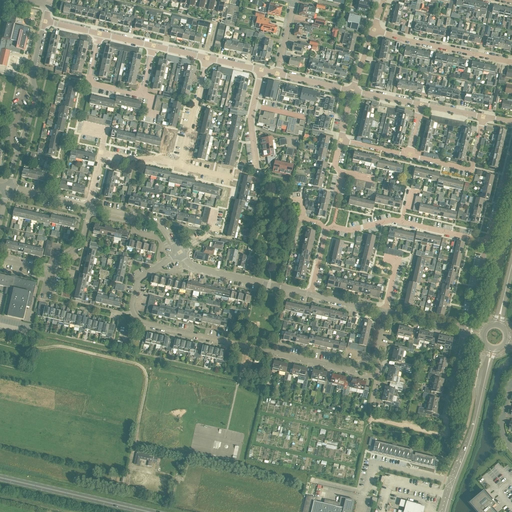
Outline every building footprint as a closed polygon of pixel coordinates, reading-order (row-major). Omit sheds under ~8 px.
[(189,10),(190,0),(180,0),(180,4),(185,5),(184,9),(189,10)] [(199,8),(200,0),(190,0),(189,10),(190,6),(199,8)] [(206,0),(200,0),(199,8),(208,10),(210,1),(206,0)] [(367,13),(368,7),(366,6),(367,2),(364,2),(364,0),(359,0),(359,5),(358,10),(367,13)] [(462,7),(461,11),(464,11),(464,14),(466,15),(467,15),(467,13),(470,1),(464,0),(463,0),(462,7)] [(220,3),(210,1),(208,10),(213,11),(212,15),(217,16),(218,13),(217,13),(220,3)] [(470,1),(467,13),(469,14),(469,11),(470,11),(473,12),(474,10),(475,2),(470,1)] [(62,2),(60,10),(64,11),(63,12),(64,12),(64,14),(67,14),(67,13),(69,14),(71,5),(72,5),(66,3),(62,2)] [(229,5),(220,3),(217,13),(218,13),(222,14),(221,17),(226,18),(227,15),(229,5)] [(479,16),(479,17),(481,17),(482,14),(484,15),(486,14),(486,12),(488,5),(481,4),(479,16)] [(235,27),(239,8),(229,5),(227,15),(232,16),(230,21),(225,20),(225,22),(224,24),(235,27)] [(301,7),(300,7),(299,10),(315,14),(316,9),(301,5),(301,7)] [(396,5),(395,12),(404,14),(404,13),(407,14),(408,11),(405,10),(405,11),(403,10),(403,7),(396,5)] [(81,16),(87,18),(89,10),(89,9),(90,6),(87,6),(87,9),(83,8),(81,16)] [(94,15),(97,15),(98,10),(95,9),(93,8),(92,10),(89,10),(87,18),(93,19),(94,15)] [(280,17),(281,11),(269,9),(266,8),(265,13),(280,17)] [(506,9),(500,8),(497,20),(496,23),(498,23),(499,21),(499,18),(500,18),(500,17),(504,17),(504,16),(506,9)] [(98,10),(97,15),(100,16),(99,20),(105,22),(107,14),(108,10),(105,9),(104,13),(101,12),(101,10),(100,10),(99,10),(98,10)] [(299,16),(305,17),(310,18),(309,19),(312,19),(314,19),(315,14),(299,10),(298,14),(299,14),(299,16)] [(18,12),(17,12),(12,11),(9,23),(14,24),(15,24),(15,23),(18,12)] [(352,23),(351,29),(357,31),(360,18),(354,18),(355,13),(349,12),(348,16),(350,16),(348,22),(352,23)] [(111,23),(117,24),(119,14),(113,13),(113,15),(111,23)] [(117,24),(123,26),(125,18),(126,14),(120,13),(119,14),(117,24)] [(140,19),(140,21),(137,20),(138,15),(135,14),(134,17),(133,23),(136,24),(135,28),(141,30),(143,22),(143,20),(140,19)] [(130,23),(133,23),(134,17),(129,15),(128,18),(125,18),(123,26),(129,27),(130,23)] [(422,22),(420,32),(426,33),(430,17),(429,17),(428,23),(424,22),(426,17),(423,16),(422,22)] [(261,29),(260,32),(266,33),(266,31),(275,33),(277,26),(268,25),(269,19),(264,18),(257,17),(255,28),(261,29)] [(431,17),(430,17),(426,33),(432,35),(433,27),(434,27),(434,25),(430,24),(432,18),(431,17)] [(414,20),(412,29),(415,29),(414,31),(415,31),(414,32),(417,33),(417,32),(420,32),(422,22),(414,20)] [(159,21),(159,22),(158,25),(154,24),(153,32),(159,34),(160,26),(161,26),(161,23),(161,22),(159,21)] [(433,27),(432,35),(438,36),(440,25),(441,21),(438,21),(437,28),(434,27),(433,27)] [(0,65),(6,67),(10,52),(20,54),(20,53),(19,53),(20,49),(25,51),(29,33),(28,33),(29,29),(24,28),(21,27),(14,26),(15,25),(6,23),(2,39),(1,39),(1,43),(0,49),(0,65)] [(164,26),(161,26),(160,26),(159,34),(164,35),(165,31),(168,31),(170,24),(167,24),(164,24),(164,26)] [(170,24),(168,31),(171,32),(170,36),(176,38),(178,30),(179,30),(179,28),(179,27),(173,25),(170,24)] [(303,25),(303,27),(296,25),(296,27),(295,27),(294,30),(307,33),(309,33),(310,31),(309,31),(311,26),(303,25)] [(481,36),(481,37),(475,36),(474,43),(480,45),(481,37),(484,38),(485,33),(487,27),(483,26),(482,31),(481,35),(481,36)] [(184,31),(182,39),(188,41),(190,32),(191,29),(185,28),(184,31)] [(458,29),(452,28),(450,38),(456,40),(458,29)] [(294,35),(300,37),(299,39),(305,41),(305,40),(307,41),(308,37),(307,37),(308,33),(309,34),(309,33),(307,33),(294,30),(293,34),(294,34),(294,35)] [(487,39),(486,46),(492,47),(494,37),(495,34),(492,33),(490,39),(487,39)] [(357,36),(349,34),(348,39),(345,39),(344,45),(347,46),(346,50),(353,52),(357,36)] [(52,35),(50,41),(58,43),(60,37),(57,36),(52,35)] [(80,42),(79,47),(87,49),(88,44),(86,43),(86,41),(87,41),(88,37),(84,36),(81,36),(80,42)] [(265,40),(264,46),(272,48),(273,42),(265,40)] [(382,45),(382,47),(389,49),(393,49),(393,46),(389,46),(390,41),(386,40),(386,42),(383,41),(381,41),(381,45),(382,45)] [(106,45),(106,47),(105,47),(104,53),(112,55),(114,56),(115,54),(113,53),(114,49),(115,49),(116,43),(110,42),(109,45),(106,45)] [(307,47),(308,44),(301,42),(300,45),(294,44),(292,51),(302,54),(303,51),(304,51),(305,47),(307,47)] [(244,55),(245,54),(248,54),(250,46),(243,45),(242,53),(242,54),(244,55)] [(133,54),(132,60),(140,61),(142,55),(141,55),(138,54),(139,49),(137,48),(134,47),(133,53),(133,54)] [(411,63),(412,58),(416,59),(418,51),(412,50),(410,57),(409,63),(411,63)] [(265,62),(265,59),(269,60),(270,54),(262,52),(260,61),(265,62)] [(104,53),(103,59),(111,61),(112,55),(104,53)] [(430,54),(424,53),(422,64),(424,64),(425,60),(428,61),(430,54)] [(440,64),(440,66),(442,66),(443,67),(443,64),(446,65),(447,65),(448,58),(442,56),(441,64),(440,64)] [(302,63),(303,62),(304,62),(304,64),(308,64),(309,60),(303,58),(304,58),(303,58),(297,57),(296,60),(290,58),(289,65),(299,67),(300,63),(302,63)] [(318,64),(318,62),(318,60),(313,59),(313,58),(310,58),(308,66),(310,67),(310,70),(316,71),(317,64),(318,64)] [(452,66),(453,66),(454,59),(448,58),(447,65),(446,65),(445,70),(445,72),(447,72),(448,68),(452,69),(452,66)] [(166,67),(167,61),(165,61),(159,59),(158,65),(166,67)] [(458,69),(458,70),(464,71),(466,61),(460,60),(459,67),(458,67),(458,69)] [(324,63),(323,65),(322,72),(328,74),(331,61),(328,61),(328,64),(324,63)] [(55,71),(62,72),(64,63),(61,62),(60,68),(56,67),(55,71)] [(317,64),(316,71),(322,72),(323,65),(324,63),(320,62),(318,62),(318,64),(317,64)] [(334,75),(340,77),(342,64),(340,63),(340,66),(336,65),(335,68),(334,75)] [(349,65),(345,64),(342,64),(340,77),(346,78),(347,71),(349,65)] [(479,72),(483,73),(484,65),(479,64),(476,76),(478,77),(478,74),(479,74),(479,72)] [(72,71),(72,74),(76,75),(77,72),(82,73),(83,67),(75,65),(73,71),(72,71)] [(187,66),(186,72),(194,74),(196,68),(189,66),(187,66)] [(495,77),(497,68),(496,68),(496,67),(493,66),(493,67),(490,66),(489,74),(488,76),(488,78),(491,79),(491,76),(495,77)] [(221,74),(222,74),(223,68),(220,67),(219,73),(213,72),(212,78),(220,80),(221,74)] [(99,71),(98,74),(98,75),(99,75),(99,77),(105,79),(104,81),(110,83),(111,78),(107,77),(108,73),(100,71),(99,71)] [(240,78),(239,84),(247,86),(249,85),(249,83),(248,82),(249,80),(248,80),(248,77),(249,77),(248,77),(243,76),(243,79),(240,78)] [(126,86),(130,87),(131,84),(135,85),(136,79),(128,77),(126,86)] [(278,84),(268,82),(265,98),(275,100),(278,84)] [(153,87),(152,89),(160,91),(162,85),(154,83),(152,83),(151,87),(153,87)] [(428,96),(431,96),(432,96),(432,95),(434,96),(435,88),(436,86),(436,84),(434,83),(433,85),(430,84),(428,94),(428,95),(428,96)] [(282,103),(288,105),(291,90),(292,87),(287,86),(287,89),(284,88),(283,88),(281,96),(279,96),(279,99),(278,102),(282,103)] [(448,88),(446,98),(452,99),(454,86),(452,86),(451,89),(448,88)] [(163,95),(162,97),(163,97),(170,99),(170,97),(171,94),(172,90),(170,90),(171,87),(169,87),(167,92),(164,91),(163,95)] [(297,88),(292,87),(291,90),(288,105),(294,106),(298,107),(300,101),(298,100),(300,92),(296,91),(297,88)] [(189,98),(190,92),(182,90),(180,96),(189,98)] [(320,94),(319,98),(324,100),(323,104),(333,106),(334,100),(332,99),(332,97),(320,94)] [(484,99),(482,105),(488,106),(489,104),(492,104),(494,96),(484,94),(484,96),(484,98),(484,99)] [(207,95),(206,102),(214,103),(217,104),(218,98),(216,97),(207,95)] [(116,99),(116,102),(115,105),(121,106),(123,98),(117,97),(116,99)] [(243,104),(235,102),(229,100),(228,104),(231,105),(230,110),(237,112),(238,109),(242,110),(243,109),(244,107),(243,106),(243,104)] [(66,101),(64,107),(69,108),(72,109),(73,103),(66,101)] [(511,102),(503,101),(502,108),(511,110),(511,102)] [(316,107),(315,111),(328,114),(329,112),(331,112),(333,106),(323,104),(322,108),(316,107)] [(370,107),(365,106),(363,112),(370,114),(372,108),(378,109),(378,106),(375,105),(371,104),(370,107)] [(206,110),(204,116),(212,118),(213,111),(206,110)] [(404,112),(397,110),(396,113),(402,114),(401,121),(407,122),(409,116),(403,114),(404,112)] [(319,122),(329,124),(330,118),(328,117),(328,114),(315,111),(314,116),(320,117),(319,121),(319,122)] [(266,126),(269,113),(264,112),(263,116),(259,116),(258,123),(266,125),(266,126)] [(275,114),(269,113),(266,126),(275,128),(277,120),(274,119),(275,114)] [(229,119),(228,121),(240,124),(242,118),(233,116),(232,120),(229,119)] [(293,135),(297,120),(287,117),(286,122),(278,120),(276,127),(281,128),(282,126),(287,127),(286,133),(290,134),(290,136),(292,136),(293,136),(293,135)] [(436,129),(437,123),(438,117),(434,117),(433,122),(430,121),(427,121),(426,127),(436,129)] [(361,122),(360,124),(371,127),(372,121),(369,120),(362,118),(361,118),(360,119),(360,121),(360,122),(361,122)] [(297,120),(293,135),(297,136),(298,134),(298,131),(303,132),(304,128),(305,122),(300,120),(299,125),(296,124),(297,120)] [(406,128),(407,124),(407,122),(401,121),(397,120),(396,126),(406,128)] [(227,125),(227,127),(230,128),(239,130),(240,124),(228,121),(232,122),(231,126),(227,125)] [(312,130),(324,132),(325,129),(327,130),(329,124),(319,122),(318,126),(313,125),(313,126),(312,128),(312,130)] [(462,128),(460,134),(461,134),(463,135),(470,136),(471,130),(465,129),(466,124),(467,123),(465,123),(463,122),(462,124),(461,128),(462,128)] [(359,128),(359,131),(369,133),(371,127),(360,124),(360,125),(359,124),(359,125),(358,128),(359,128)] [(57,125),(56,131),(60,132),(63,133),(65,127),(57,125)] [(396,126),(395,129),(398,130),(398,133),(405,135),(406,128),(396,126)] [(426,127),(425,133),(431,135),(434,136),(436,129),(426,127)] [(112,128),(112,130),(110,138),(116,139),(118,132),(118,130),(112,128)] [(237,136),(239,130),(230,128),(229,132),(226,131),(225,133),(237,136)] [(495,131),(495,135),(496,135),(505,137),(506,131),(497,129),(497,132),(495,131)] [(361,138),(360,142),(370,144),(371,140),(368,139),(369,133),(359,131),(358,131),(357,131),(357,134),(358,134),(357,137),(361,138)] [(224,140),(230,141),(236,142),(237,136),(225,133),(225,134),(229,134),(228,138),(224,137),(224,140)] [(504,144),(505,137),(496,135),(494,141),(504,144)] [(318,142),(328,144),(330,138),(320,136),(318,142)] [(392,141),(396,142),(395,145),(402,147),(403,141),(396,139),(393,138),(392,141)] [(433,145),(429,144),(430,141),(423,139),(422,146),(428,147),(432,148),(433,145)] [(457,143),(461,144),(460,147),(467,149),(468,143),(462,141),(458,140),(457,143)] [(201,141),(200,147),(207,149),(211,149),(211,146),(208,146),(209,143),(201,141)] [(225,146),(228,147),(237,149),(238,143),(236,142),(230,141),(229,145),(225,144),(225,146)] [(494,141),(493,148),(495,148),(502,150),(504,144),(494,141)] [(50,142),(49,149),(56,150),(58,144),(50,142)] [(320,145),(319,149),(327,151),(328,144),(318,142),(317,142),(317,145),(320,145)] [(200,147),(198,153),(206,155),(207,149),(200,147)] [(46,154),(55,157),(56,150),(49,149),(47,148),(46,154)] [(315,151),(319,152),(318,155),(325,157),(327,151),(319,149),(315,148),(315,151)] [(263,157),(267,157),(268,164),(274,158),(274,156),(273,149),(262,151),(263,157)] [(69,157),(70,158),(69,160),(75,161),(77,152),(71,150),(69,157)] [(84,153),(77,152),(75,161),(76,159),(82,160),(84,153)] [(82,160),(88,162),(90,154),(84,153),(82,160)] [(460,164),(460,160),(464,161),(466,155),(459,153),(456,153),(455,159),(450,158),(450,162),(460,164)] [(489,156),(493,157),(492,161),(499,162),(501,156),(494,154),(489,153),(489,156)] [(314,161),(316,161),(324,163),(325,157),(318,155),(316,154),(314,161)] [(379,158),(373,156),(371,164),(377,165),(378,160),(379,158)] [(221,164),(233,167),(234,161),(222,158),(226,159),(225,163),(221,162),(221,164)] [(271,167),(274,168),(273,172),(279,173),(281,162),(275,161),(276,159),(274,158),(268,164),(271,167)] [(315,164),(319,165),(318,168),(325,170),(327,164),(324,163),(316,161),(315,164)] [(494,170),(495,168),(498,168),(499,162),(492,161),(491,167),(489,166),(489,169),(494,170)] [(279,173),(285,174),(287,164),(281,162),(279,173)] [(291,176),(293,165),(287,164),(285,174),(291,176)] [(403,166),(396,165),(395,172),(401,174),(403,166)] [(33,169),(33,171),(29,170),(28,178),(34,179),(36,172),(36,170),(33,169)] [(150,177),(157,178),(158,170),(152,169),(150,177)] [(39,172),(36,172),(34,179),(40,181),(41,173),(42,171),(39,170),(39,172)] [(157,178),(156,181),(159,181),(159,179),(163,179),(165,171),(158,170),(157,178)] [(419,178),(426,179),(427,172),(421,170),(419,178)] [(169,181),(170,175),(171,173),(165,171),(163,179),(169,181)] [(108,179),(115,180),(119,181),(120,179),(118,179),(118,178),(116,177),(117,174),(109,172),(108,179)] [(426,179),(432,181),(434,173),(427,172),(426,179)] [(48,175),(41,173),(40,181),(46,182),(48,175)] [(440,175),(439,175),(434,173),(432,181),(438,182),(439,178),(440,175)] [(313,179),(313,180),(323,182),(324,176),(317,174),(314,174),(314,176),(313,179)] [(168,183),(175,184),(176,176),(170,175),(169,181),(168,183)] [(487,175),(486,181),(493,183),(495,177),(487,175)] [(181,186),(183,178),(176,176),(175,184),(181,186)] [(185,178),(183,178),(181,186),(180,188),(186,189),(187,187),(189,179),(188,179),(188,178),(185,177),(185,178)] [(437,187),(437,188),(443,189),(444,187),(445,179),(439,178),(438,182),(437,185),(437,187)] [(62,179),(59,189),(66,191),(68,180),(62,179)] [(119,184),(115,184),(115,180),(108,179),(107,185),(114,187),(118,187),(119,184)] [(444,187),(450,188),(452,180),(445,179),(444,187)] [(68,180),(66,191),(72,192),(73,184),(74,182),(68,180)] [(312,182),(311,186),(313,186),(319,188),(321,188),(323,182),(313,180),(312,182)] [(450,188),(455,189),(455,190),(456,191),(458,182),(452,180),(450,188)] [(242,183),(241,189),(251,191),(252,185),(250,184),(242,183)] [(481,189),(484,190),(483,193),(490,195),(492,189),(484,187),(482,186),(481,189)] [(219,189),(212,187),(211,195),(217,196),(219,189)] [(241,189),(240,195),(249,197),(253,198),(257,199),(257,198),(255,198),(256,195),(250,194),(251,191),(241,189)] [(319,194),(323,195),(322,198),(329,200),(331,194),(319,191),(319,194)] [(133,198),(130,197),(130,198),(128,205),(134,206),(137,196),(137,195),(134,194),(133,198)] [(240,195),(238,201),(246,203),(246,202),(249,203),(250,200),(249,200),(249,197),(240,195)] [(134,206),(140,207),(142,200),(143,197),(137,196),(134,206)] [(319,197),(317,203),(320,204),(328,206),(329,200),(322,198),(319,197)] [(395,197),(393,207),(399,209),(401,201),(401,198),(395,197)] [(473,197),(471,203),(475,204),(482,206),(483,206),(484,206),(484,202),(483,202),(484,200),(481,199),(476,198),(473,197)] [(145,201),(142,200),(140,207),(146,209),(148,201),(149,198),(146,198),(145,201)] [(387,206),(393,207),(395,200),(395,199),(388,198),(387,206)] [(235,200),(234,206),(242,208),(245,209),(246,207),(244,206),(245,202),(238,201),(235,200)] [(154,203),(148,201),(146,209),(152,210),(153,210),(154,203)] [(375,203),(368,201),(366,209),(373,210),(375,203)] [(152,210),(152,213),(158,214),(160,204),(158,203),(157,206),(154,205),(153,210),(152,210)] [(173,207),(167,205),(166,208),(164,215),(170,217),(172,209),(173,207)] [(241,212),(242,208),(234,206),(232,212),(240,214),(241,214),(242,212),(241,212)] [(13,217),(16,217),(19,218),(21,210),(15,209),(13,217)] [(178,210),(172,209),(170,217),(170,218),(171,218),(174,219),(175,219),(175,218),(176,218),(178,213),(178,210)] [(451,211),(449,219),(455,220),(457,213),(451,211)] [(188,223),(194,225),(196,217),(190,216),(188,223)] [(201,225),(202,222),(202,219),(208,220),(209,217),(203,216),(202,218),(196,217),(194,225),(201,226),(201,225)] [(470,222),(478,224),(479,224),(480,221),(479,220),(480,218),(472,216),(469,216),(468,218),(471,219),(470,222)] [(61,225),(68,227),(70,220),(63,218),(61,225)] [(93,233),(100,235),(101,228),(98,227),(99,225),(94,224),(93,233)] [(100,235),(107,236),(109,227),(105,226),(104,229),(101,228),(100,235)] [(107,236),(114,238),(115,231),(112,231),(113,228),(109,227),(107,236)] [(118,232),(115,231),(114,238),(114,240),(120,242),(123,231),(119,230),(118,232)] [(306,230),(305,236),(314,238),(315,232),(306,230)] [(127,231),(123,231),(120,242),(121,242),(127,244),(126,247),(127,247),(129,239),(129,234),(126,234),(127,231)] [(305,236),(303,242),(313,244),(314,238),(305,236)] [(132,239),(129,239),(127,247),(134,249),(135,242),(132,242),(132,239)] [(227,244),(227,241),(221,239),(220,242),(213,241),(211,248),(218,249),(222,250),(224,243),(227,244)] [(134,249),(141,250),(142,244),(139,243),(139,241),(135,240),(135,242),(134,249)] [(464,243),(457,242),(455,241),(453,247),(463,250),(464,243)] [(141,250),(148,252),(149,246),(149,245),(146,245),(146,243),(142,242),(142,244),(141,250)] [(155,254),(156,247),(153,246),(154,244),(149,243),(149,245),(149,246),(148,252),(147,254),(150,254),(151,253),(155,254)] [(218,251),(218,249),(211,248),(204,246),(202,254),(209,255),(213,256),(214,250),(218,251)] [(453,248),(456,248),(454,254),(462,256),(463,250),(453,247),(453,248)] [(302,248),(301,254),(310,256),(311,250),(302,248)] [(96,252),(89,250),(87,257),(95,258),(96,252)] [(226,260),(235,262),(237,255),(238,252),(229,250),(226,260)] [(195,252),(194,259),(204,262),(208,262),(209,257),(209,255),(202,254),(195,252)] [(301,254),(299,260),(308,262),(310,256),(301,254)] [(234,265),(243,267),(244,267),(245,260),(246,257),(237,255),(235,262),(234,265)] [(120,258),(119,264),(126,266),(128,259),(120,258)] [(424,266),(428,267),(429,264),(424,263),(425,260),(418,258),(416,264),(424,266)] [(339,260),(332,259),(330,265),(340,267),(341,267),(340,267),(340,265),(341,265),(342,261),(339,260)] [(254,262),(245,260),(244,267),(243,267),(243,270),(252,272),(254,262)] [(117,270),(125,272),(126,266),(119,264),(116,263),(115,269),(118,270),(117,270)] [(446,265),(445,271),(448,272),(456,273),(457,267),(452,266),(450,266),(446,265)] [(298,266),(296,272),(306,274),(307,268),(298,266)] [(84,269),(83,275),(89,276),(90,277),(92,270),(84,269)] [(304,281),(306,274),(296,272),(295,278),(304,281)] [(36,283),(0,274),(0,285),(7,287),(5,293),(9,294),(3,316),(23,320),(26,306),(30,307),(36,283)] [(80,274),(78,280),(86,282),(88,283),(89,276),(83,275),(80,274)] [(150,283),(157,285),(159,278),(159,276),(155,275),(155,277),(152,277),(150,283)] [(167,275),(166,278),(166,280),(164,287),(171,288),(173,281),(173,282),(173,279),(169,278),(170,275),(167,275)] [(162,279),(159,278),(157,285),(164,287),(166,280),(166,278),(162,277),(162,279)] [(189,277),(187,282),(186,289),(193,291),(195,282),(191,281),(192,277),(189,277)] [(327,286),(327,287),(331,288),(331,287),(334,287),(336,278),(329,277),(327,286)] [(334,287),(340,289),(342,279),(336,278),(334,287)] [(199,283),(195,282),(193,291),(200,292),(203,280),(200,279),(199,283)] [(340,289),(346,290),(348,281),(342,279),(340,289)] [(78,280),(77,286),(87,289),(88,286),(85,285),(86,282),(78,280)] [(171,288),(178,290),(180,283),(181,281),(176,280),(176,282),(173,282),(173,281),(171,288)] [(206,280),(203,280),(200,292),(207,294),(209,285),(205,284),(206,280)] [(178,290),(185,291),(186,289),(187,282),(183,281),(183,284),(180,283),(178,290)] [(213,286),(209,285),(207,294),(214,295),(217,283),(214,282),(213,286)] [(220,284),(217,283),(214,295),(221,297),(223,288),(219,287),(220,284)] [(358,293),(364,294),(366,285),(360,284),(358,293)] [(378,285),(377,288),(372,286),(370,295),(379,298),(381,292),(383,293),(384,285),(379,284),(378,285)] [(446,284),(444,291),(449,292),(452,292),(453,286),(446,284)] [(231,286),(228,285),(227,289),(223,288),(221,297),(228,299),(230,292),(229,292),(230,290),(231,286)] [(364,294),(370,295),(372,286),(366,285),(364,294)] [(77,286),(75,293),(86,295),(87,295),(83,294),(84,288),(87,289),(77,286)] [(228,299),(235,300),(237,293),(236,293),(234,293),(234,291),(230,290),(229,292),(230,292),(228,299)] [(235,300),(242,302),(244,295),(241,294),(241,292),(237,291),(236,293),(237,293),(235,300)] [(95,302),(96,302),(101,304),(104,293),(98,292),(97,294),(95,302)] [(82,300),(85,301),(86,295),(75,293),(74,298),(82,300)] [(242,302),(249,303),(251,297),(248,296),(248,294),(244,293),(244,295),(242,302)] [(109,297),(107,305),(114,306),(115,299),(116,296),(110,294),(109,297)] [(438,295),(436,302),(439,302),(447,304),(448,298),(441,296),(438,295)] [(39,316),(47,318),(48,318),(50,309),(46,308),(47,304),(42,303),(41,309),(39,316)] [(284,310),(291,312),(293,304),(286,303),(284,310)] [(148,304),(147,307),(153,309),(152,311),(151,315),(158,316),(159,309),(153,307),(154,306),(148,304)] [(50,305),(50,309),(48,318),(47,318),(47,319),(48,320),(48,318),(53,319),(55,310),(52,309),(53,305),(50,305)] [(56,306),(55,310),(53,319),(53,321),(58,322),(61,311),(60,311),(57,310),(58,306),(56,306)] [(315,318),(316,315),(317,308),(311,306),(311,308),(309,316),(315,318)] [(165,310),(164,317),(170,319),(172,308),(166,307),(165,310)] [(302,319),(301,324),(303,324),(303,323),(304,320),(305,317),(305,318),(306,315),(309,316),(311,308),(305,307),(303,314),(302,319)] [(172,308),(170,319),(176,320),(176,318),(178,311),(178,310),(172,308)] [(336,312),(330,310),(328,318),(327,320),(333,322),(333,323),(336,312)] [(70,325),(74,326),(76,316),(73,316),(74,312),(72,311),(71,315),(69,325),(68,325),(68,326),(70,326),(70,325)] [(195,311),(194,314),(190,313),(188,321),(195,322),(196,315),(197,315),(198,312),(195,311)] [(337,320),(340,321),(342,313),(336,312),(333,323),(336,323),(337,320)] [(79,329),(79,328),(80,329),(81,327),(85,328),(87,319),(84,318),(85,314),(82,314),(81,317),(82,318),(80,327),(79,327),(79,329)] [(86,330),(90,331),(92,321),(89,321),(90,317),(87,316),(87,319),(85,328),(84,331),(85,331),(86,330)] [(219,316),(219,318),(215,317),(213,325),(220,326),(221,319),(222,319),(222,317),(219,316)] [(96,332),(101,333),(103,324),(100,323),(100,319),(98,319),(97,323),(95,332),(95,334),(96,334),(96,332)] [(101,333),(100,335),(112,337),(113,331),(111,331),(112,324),(109,324),(108,325),(105,324),(106,320),(104,320),(103,324),(101,333)] [(361,322),(364,323),(363,326),(371,328),(372,322),(361,320),(361,322)] [(359,332),(361,333),(362,332),(369,334),(371,328),(363,326),(363,327),(361,326),(359,332)] [(399,326),(397,335),(404,337),(406,328),(399,326)] [(406,328),(404,337),(409,338),(408,343),(413,344),(414,339),(411,339),(412,333),(413,330),(406,328)] [(414,339),(413,344),(418,346),(419,341),(424,342),(426,333),(419,331),(419,334),(417,340),(414,339)] [(283,340),(289,341),(291,334),(285,332),(283,340)] [(295,332),(294,334),(291,334),(289,341),(296,343),(297,335),(298,332),(295,332)] [(145,345),(149,346),(149,344),(150,344),(153,334),(147,333),(146,339),(142,338),(141,345),(145,346),(145,345)] [(426,333),(424,342),(429,343),(428,347),(431,348),(433,349),(433,348),(435,340),(432,339),(433,334),(426,333)] [(152,344),(156,345),(158,336),(153,334),(150,344),(149,344),(149,346),(149,347),(151,347),(152,344)] [(308,344),(314,345),(316,337),(310,336),(309,338),(308,344)] [(435,340),(433,348),(438,349),(439,345),(444,346),(446,337),(439,336),(438,340),(435,340)] [(166,351),(169,351),(170,345),(167,344),(169,338),(163,337),(161,347),(162,347),(166,348),(166,351)] [(446,337),(444,346),(447,347),(447,349),(450,350),(453,339),(446,337)] [(365,352),(366,346),(368,346),(368,343),(367,342),(368,340),(360,338),(359,345),(360,345),(363,346),(362,352),(365,352)] [(172,353),(172,352),(173,349),(177,350),(178,350),(180,341),(175,339),(173,345),(170,345),(169,351),(169,352),(172,353)] [(179,351),(183,352),(186,342),(180,341),(178,350),(177,350),(176,353),(179,353),(179,351)] [(193,357),(197,358),(198,351),(195,351),(196,344),(191,343),(189,353),(190,353),(194,354),(193,357)] [(201,356),(205,357),(206,357),(208,347),(203,346),(201,352),(198,351),(197,358),(200,359),(201,356)] [(207,357),(211,358),(213,348),(208,347),(206,357),(205,357),(204,359),(207,360),(207,357)] [(393,349),(392,352),(393,353),(393,355),(402,357),(404,351),(398,349),(394,348),(394,349),(393,349)] [(223,365),(223,364),(224,364),(226,357),(223,356),(224,351),(219,350),(217,359),(218,360),(217,362),(217,363),(223,365)] [(434,354),(433,360),(438,361),(437,366),(446,368),(448,361),(445,360),(439,359),(439,356),(434,354)] [(391,357),(390,362),(391,362),(395,363),(400,364),(401,364),(402,357),(393,355),(392,357),(391,357)] [(272,370),(279,371),(281,363),(274,361),(272,370)] [(286,373),(288,364),(281,363),(279,371),(286,373)] [(291,374),(298,376),(300,367),(293,366),(291,374)] [(431,369),(430,374),(434,375),(435,375),(436,372),(442,374),(445,374),(446,368),(437,366),(436,370),(431,369)] [(309,374),(306,373),(307,369),(300,367),(298,376),(305,377),(303,384),(307,385),(308,379),(309,374)] [(388,369),(388,372),(388,373),(389,373),(388,375),(397,377),(398,372),(406,374),(407,369),(400,367),(399,370),(393,369),(390,368),(390,369),(389,368),(388,369)] [(311,379),(318,380),(320,372),(313,370),(311,379)] [(325,382),(327,373),(320,372),(318,380),(325,382)] [(429,375),(428,379),(433,380),(432,385),(442,387),(442,386),(443,386),(444,386),(444,383),(444,382),(443,382),(444,380),(440,380),(434,378),(434,375),(430,374),(429,374),(429,375)] [(331,383),(337,385),(339,376),(333,375),(331,383)] [(386,377),(386,380),(386,381),(387,381),(387,382),(390,382),(396,384),(395,386),(402,388),(403,383),(399,382),(400,377),(397,377),(388,375),(388,376),(388,377),(387,377),(386,377)] [(337,385),(337,389),(343,390),(342,395),(345,396),(346,394),(346,392),(347,388),(348,383),(349,381),(346,381),(346,378),(339,376),(337,385)] [(347,388),(346,392),(349,392),(349,391),(351,392),(351,388),(357,389),(359,381),(352,379),(351,383),(348,383),(347,388)] [(356,393),(363,394),(362,398),(367,399),(369,388),(365,387),(366,382),(359,381),(357,389),(356,393)] [(424,393),(430,394),(431,392),(437,393),(440,394),(442,387),(432,385),(431,389),(425,388),(424,393)] [(384,388),(383,392),(384,392),(384,394),(396,397),(397,392),(401,393),(402,388),(395,386),(394,389),(385,387),(385,388),(384,388)] [(423,393),(422,398),(429,399),(429,400),(428,404),(438,406),(439,400),(430,398),(431,394),(430,394),(424,393),(423,393)] [(382,396),(381,399),(382,400),(382,401),(386,402),(391,403),(391,406),(398,408),(398,407),(399,403),(399,402),(396,401),(397,397),(396,397),(384,394),(383,396),(382,396)] [(418,414),(418,415),(425,417),(426,414),(426,411),(432,413),(436,413),(438,406),(428,404),(427,408),(427,409),(425,409),(420,408),(419,412),(418,414)] [(375,442),(372,452),(413,462),(434,468),(436,458),(415,453),(414,456),(412,455),(413,451),(375,442)] [(484,492),(476,499),(470,504),(477,511),(495,511),(494,511),(494,510),(493,509),(497,506),(493,501),(494,501),(494,500),(493,501),(492,500),(492,499),(491,500),(489,498),(490,497),(489,497),(488,496),(489,496),(488,496),(484,492)] [(352,511),(355,501),(340,497),(340,498),(339,503),(324,500),(324,504),(316,502),(317,498),(307,495),(302,511),(352,511)] [(423,511),(425,507),(406,501),(405,508),(404,511),(398,510),(397,511),(423,511)]
